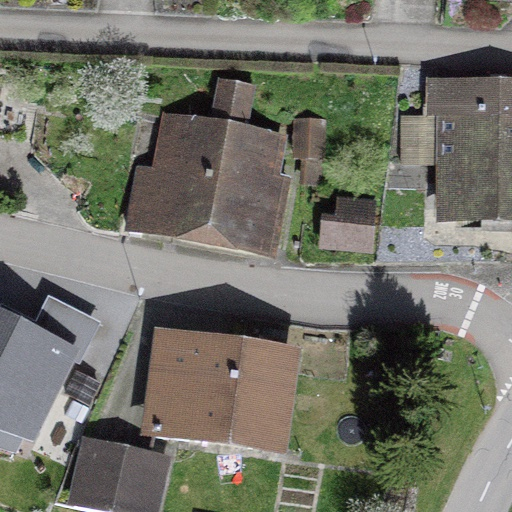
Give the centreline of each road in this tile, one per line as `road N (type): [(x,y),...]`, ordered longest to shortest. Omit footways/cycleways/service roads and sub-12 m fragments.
road 1 (residential): [(0,240),(323,304),(443,307),(469,313),(511,344)]
road 2 (residential): [(0,28),(511,53)]
